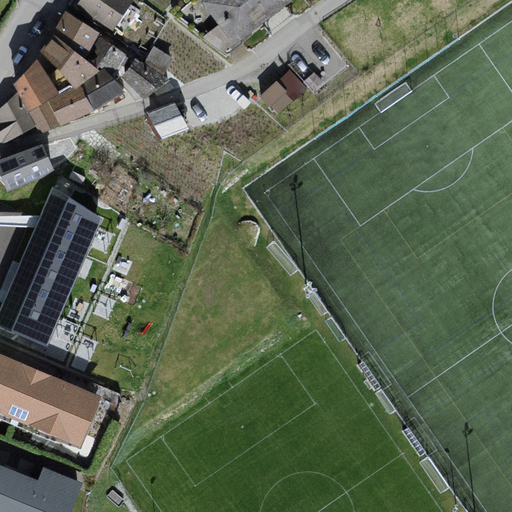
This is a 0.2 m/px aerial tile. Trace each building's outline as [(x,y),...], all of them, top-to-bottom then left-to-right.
[(83,0),(76,13),(111,39),(133,5),(127,0),(83,0)] [(212,0),(205,6),(234,51),(294,6),(289,0),(212,0)] [(55,43),(44,56),(76,93),(103,75),(87,63),(102,38),(67,16),(56,37),(55,43)] [(132,60),(102,40),(87,63),(103,75),(111,78),(132,60)] [(137,64),(122,83),(146,102),(172,86),(164,79),(175,63),(154,50),(141,68),(137,64)] [(40,62),(14,91),(19,99),(29,115),(62,99),(40,62)] [(295,65),(261,85),(275,107),(308,87),(295,65)] [(62,99),(29,115),(38,132),(42,138),(125,98),(111,78),(103,75),(76,93),(62,99)] [(0,114),(0,141),(3,145),(38,132),(19,99),(0,114)] [(177,109),(148,115),(162,143),(190,134),(177,109)] [(43,148),(0,165),(17,192),(54,174),(43,148)] [(50,182),(0,304),(0,319),(48,339),(104,204),(50,182)] [(0,358),(0,420),(81,453),(101,401),(0,358)] [(0,511),(72,511),(83,487),(47,473),(41,485),(0,468),(0,511)]
